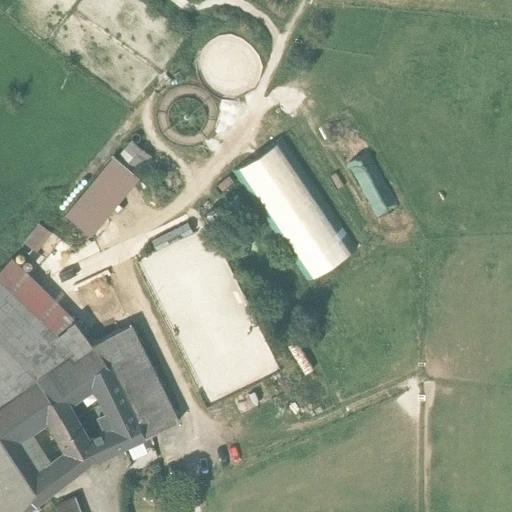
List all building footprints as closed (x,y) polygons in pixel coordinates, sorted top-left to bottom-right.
[(113,157),(65,216),(90,236),(138,178),(113,157)] [(36,251),(51,255),(58,231),(43,227),(36,251)] [(75,355),(0,281),(0,344),(38,381),(38,382),(59,368),(58,367),(70,359),(75,355)] [(129,326),(92,344),(75,355),(70,359),(91,389),(96,386),(98,389),(115,379),(144,437),(177,423),(129,326)] [(0,344),(0,406),(38,381),(0,344)] [(70,359),(58,367),(59,368),(38,382),(59,415),(69,410),(68,405),(91,389),(70,359)] [(144,437),(115,379),(98,389),(115,428),(100,434),(89,442),(89,443),(88,444),(96,459),(144,437)] [(67,453),(36,476),(14,442),(47,418),(50,421),(59,415),(38,382),(38,381),(0,406),(0,511),(22,511),(35,504),(77,472),(67,453)] [(89,442),(69,410),(59,415),(50,421),(67,453),(77,472),(92,461),(96,459),(88,444),(89,443),(89,442)] [(80,511),(75,497),(61,502),(55,507),(56,511),(80,511)]
